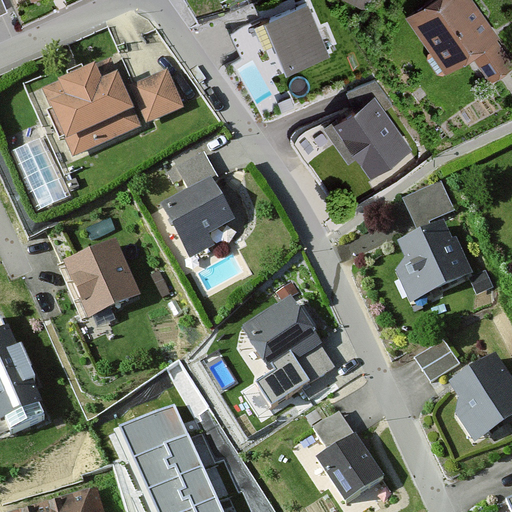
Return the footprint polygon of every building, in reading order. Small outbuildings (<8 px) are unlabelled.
[(309,0),(259,19),(277,68),(329,48),(310,0),(309,0)] [(511,70),(511,65),(471,0),(426,0),(402,15),(441,77),(467,62),(485,86),(511,70)] [(110,65),(32,102),(64,169),(181,114),(161,73),(123,91),(110,65)] [(405,151),(368,93),(332,116),(369,174),(405,151)] [(228,225),(208,185),(154,212),(182,267),(209,253),(202,238),(228,225)] [(386,252),(411,305),(470,278),(445,224),(386,252)] [(136,304),(112,249),(54,274),(78,328),(136,304)] [(289,308),(233,337),(258,385),(276,376),(289,399),(326,379),(289,308)] [(0,438),(37,425),(0,330),(0,438)] [(432,380),(461,361),(445,336),(416,355),(432,380)] [(440,393),(472,442),(511,416),(511,377),(498,355),(440,393)] [(221,511),(175,405),(122,428),(158,511),(221,511)] [(348,504),(382,485),(357,440),(323,459),(348,504)] [(106,511),(103,497),(32,511),(106,511)] [(511,511),(511,501),(498,508),(499,511),(511,511)]
